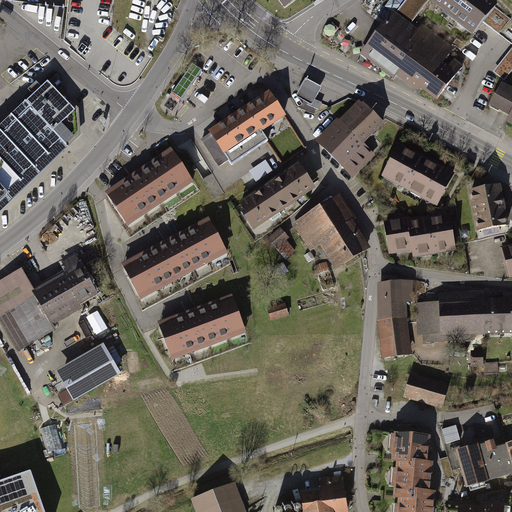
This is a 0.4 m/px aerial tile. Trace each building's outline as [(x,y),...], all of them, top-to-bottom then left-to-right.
[(421,86),(438,99),(463,67),(455,61),(447,71),(438,64),(451,47),(422,25),(417,31),(410,26),(429,0),(406,0),(395,15),(394,14),(363,54),(395,78),(397,76),(417,91),(421,86)] [(432,0),(475,33),(496,6),(488,0),(432,0)] [(457,39),(453,44),(461,51),(465,45),(457,39)] [(196,54),(185,67),(192,72),(202,59),(196,54)] [(504,80),(511,70),(511,54),(497,74),(504,80)] [(322,88),(306,80),(296,98),(312,107),(322,88)] [(0,128),(0,213),(68,148),(66,146),(67,145),(66,144),(77,134),(75,111),(48,82),(0,128)] [(511,115),(509,119),(511,120),(511,89),(502,84),(492,105),(511,115)] [(271,94),(247,110),(261,130),(284,114),(271,94)] [(311,99),(308,106),(320,111),(323,104),(311,99)] [(359,102),(340,121),(344,125),(343,126),(361,144),(383,122),(364,105),(363,106),(359,102)] [(202,140),(220,167),(229,160),(232,165),(268,141),(261,130),(247,110),(202,140)] [(373,155),(361,144),(343,126),(344,125),(340,121),(339,120),(317,142),(352,176),(373,155)] [(154,163),(108,193),(126,220),(192,177),(171,146),(151,159),(154,163)] [(385,175),(424,196),(439,170),(399,148),(385,175)] [(249,174),(256,184),(274,172),(267,162),(249,174)] [(296,165),(236,206),(253,231),(313,190),(296,165)] [(452,177),(439,170),(424,196),(438,203),(452,177)] [(499,186),(472,191),(480,231),(507,226),(499,186)] [(357,223),(341,197),(295,225),(311,251),(321,245),(337,272),(370,251),(354,225),(357,223)] [(225,251),(207,217),(188,227),(190,231),(125,265),(141,295),(225,251)] [(430,221),(410,225),(413,251),(414,255),(415,254),(416,258),(454,252),(454,248),(450,218),(430,221)] [(392,254),(413,251),(410,225),(409,221),(386,225),(390,251),(391,251),(392,254)] [(288,242),(290,240),(281,230),(267,243),(277,253),(279,250),(287,259),(296,250),(288,242)] [(511,276),(511,247),(503,250),(510,277),(511,276)] [(315,258),(311,252),(305,256),(309,262),(315,258)] [(35,295),(23,274),(0,286),(0,322),(19,357),(57,336),(54,331),(100,301),(75,260),(64,267),(68,274),(35,295)] [(328,262),(315,266),(322,290),(335,286),(328,262)] [(283,264),(275,269),(278,276),(287,271),(283,264)] [(378,282),(379,319),(408,316),(407,302),(414,302),(413,281),(378,282)] [(473,333),(500,332),(498,297),(485,297),(485,290),(439,292),(439,300),(417,301),(418,341),(474,338),(473,333)] [(213,305),(160,324),(172,355),(244,329),(231,294),(211,301),(213,305)] [(511,296),(498,297),(500,332),(511,331),(511,296)] [(269,309),(272,321),(289,317),(286,305),(269,309)] [(412,354),(408,316),(379,319),(383,357),(412,354)] [(104,350),(57,378),(76,409),(123,381),(104,350)] [(483,351),(472,351),(473,367),(484,366),(483,351)] [(498,363),(485,364),(486,374),(498,374),(498,363)] [(450,383),(411,372),(404,398),(442,409),(450,383)] [(97,417),(77,418),(82,510),(101,509),(97,417)] [(456,425),(442,429),(446,443),(461,439),(456,425)] [(392,451),(392,459),(397,460),(413,461),(414,457),(428,459),(430,433),(394,431),(394,432),(391,432),(389,451),(392,451)] [(496,442),(495,438),(456,449),(467,486),(469,485),(471,490),(486,486),(484,481),(511,472),(511,460),(507,442),(506,439),(496,442)] [(444,458),(441,459),(446,479),(454,476),(448,456),(444,458)] [(395,485),(394,495),(400,495),(399,503),(395,502),(393,511),(433,511),(435,489),(430,489),(433,459),(428,459),(414,457),(413,461),(397,460),(396,467),(393,467),(392,485),(395,485)] [(300,489),(302,502),(346,495),(343,476),(320,479),(321,486),(300,489)] [(40,511),(28,478),(0,487),(0,511),(40,511)] [(235,483),(191,500),(195,511),(245,511),(235,483)] [(347,511),(349,511),(346,495),(302,502),(303,511),(347,511)] [(504,511),(505,502),(480,500),(480,504),(479,511),(504,511)] [(298,503),(296,503),(294,504),(293,506),(293,509),(295,510),(297,511),(299,511),(301,510),(301,508),(301,506),(300,504),(298,503)] [(479,511),(480,504),(458,503),(457,511),(479,511)]
